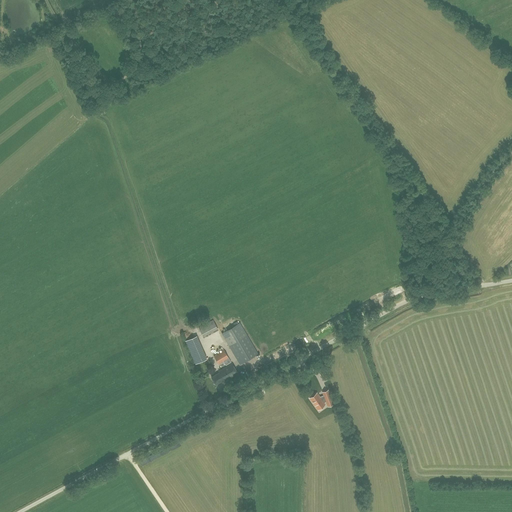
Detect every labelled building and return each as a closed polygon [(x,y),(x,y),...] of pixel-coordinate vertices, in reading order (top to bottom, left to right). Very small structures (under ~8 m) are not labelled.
[(146,47),(143,49),(139,52),(147,65),(154,60),(146,47)] [(215,320),(199,327),(205,338),(220,331),(215,320)] [(240,323),(222,334),(240,365),(258,354),(240,323)] [(195,364),(204,360),(194,337),(185,340),(195,364)] [(218,364),(229,358),(224,350),(214,356),(218,364)] [(216,385),(223,380),(224,380),(224,381),(237,374),(232,364),(219,371),(219,373),(211,377),(216,385)] [(312,396),(320,407),(327,401),(327,400),(329,399),(329,401),(334,399),(332,393),(327,395),(327,394),(324,397),(323,395),(320,391),(317,393),(315,394),(312,396)]
